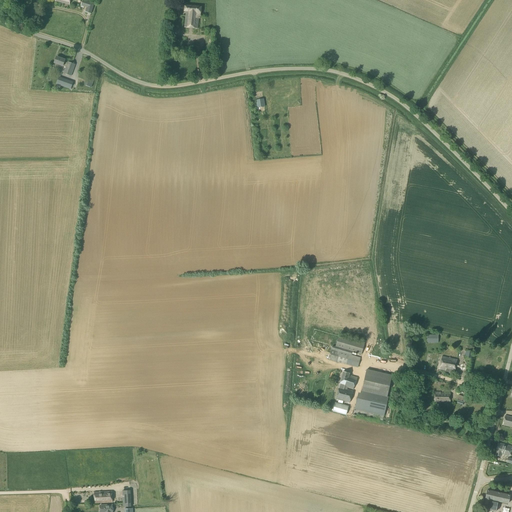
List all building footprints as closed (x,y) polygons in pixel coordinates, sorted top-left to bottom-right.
[(91,14),(94,4),(83,0),(82,0),(81,6),(87,7),(85,12),(91,14)] [(201,13),(202,7),(185,5),(184,11),(186,12),(184,27),(198,29),(199,19),(200,19),(201,13)] [(67,63),(64,62),(65,60),(57,57),(54,63),(63,66),(65,67),(63,73),(71,76),(75,65),(67,62),(67,63)] [(92,85),(94,79),(88,76),(85,82),(92,85)] [(65,88),(67,82),(61,79),(59,85),(65,88)] [(257,108),(265,107),(263,99),(256,100),(257,108)] [(438,343),(438,335),(427,335),(427,343),(430,344),(430,343),(438,343)] [(361,355),(364,343),(338,336),(335,347),(332,346),(329,360),(357,367),(359,358),(351,355),(352,352),(361,355)] [(472,359),(473,352),(466,350),(464,357),(472,359)] [(454,371),(457,359),(442,356),(439,369),(445,371),(445,369),(454,371)] [(384,416),(388,398),(386,397),(387,397),(392,375),(366,370),(361,391),(367,393),(366,399),(357,397),(353,414),(382,420),(383,418),(379,417),(380,415),(384,416)] [(353,390),(356,378),(349,376),(349,373),(343,372),(339,386),(335,399),(339,400),(338,402),(342,404),(343,401),(350,403),(353,391),(347,389),(347,388),(353,390)] [(450,403),(450,393),(440,393),(440,392),(435,392),(434,403),(450,403)] [(470,394),(465,392),(462,402),(467,403),(469,398),(470,394)] [(346,415),(348,406),(335,403),(333,412),(346,415)] [(511,427),(511,417),(505,416),(502,425),(511,427)] [(509,456),(511,446),(498,443),(495,455),(501,456),(501,454),(509,456)] [(123,507),(131,507),(130,490),(122,491),(123,507)] [(508,504),(510,495),(487,490),(485,499),(483,509),(495,511),(498,501),(508,504)] [(94,503),(112,502),(111,492),(94,492),(94,503)]
